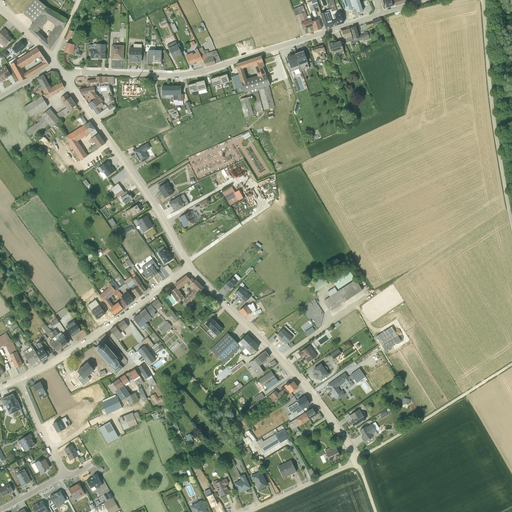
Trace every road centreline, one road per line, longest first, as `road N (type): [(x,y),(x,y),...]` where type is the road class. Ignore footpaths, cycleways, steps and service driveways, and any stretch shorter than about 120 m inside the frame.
road 1 (residential): [(63,75),(201,71),(379,14)]
road 2 (residential): [(188,265),(63,75)]
road 3 (unclassified): [(511,224),(494,132),(483,0)]
road 4 (unclassified): [(511,363),(353,456)]
road 5 (residential): [(280,358),(188,265)]
road 6 (residential): [(353,456),(280,358)]
